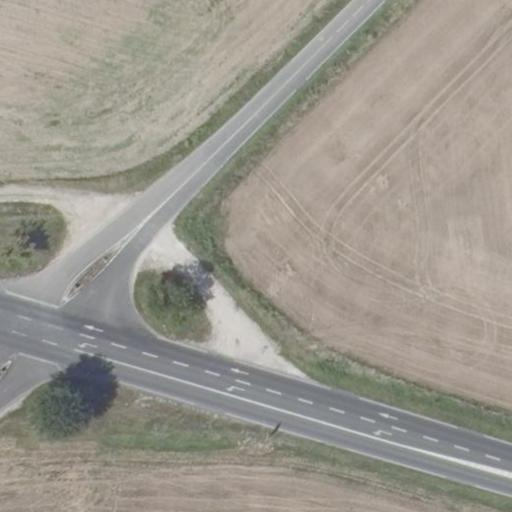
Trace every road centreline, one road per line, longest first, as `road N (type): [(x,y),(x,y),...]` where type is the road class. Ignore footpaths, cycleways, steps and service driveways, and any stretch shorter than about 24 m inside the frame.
road 1 (primary): [(511,473),(40,334)]
road 2 (tertiary): [(40,334),(371,0)]
road 3 (track): [(280,405),(202,286),(137,236),(64,192),(0,192)]
